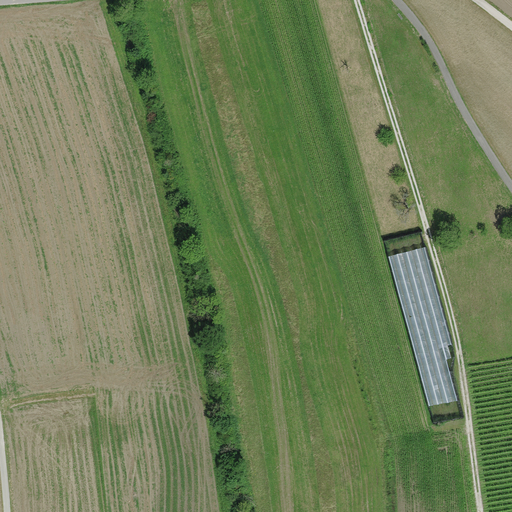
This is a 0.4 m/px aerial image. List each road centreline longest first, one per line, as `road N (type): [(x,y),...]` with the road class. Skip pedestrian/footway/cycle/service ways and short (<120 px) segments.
road 1 (track): [(479,511),(457,338),(357,0)]
road 2 (track): [(511,187),(396,0)]
